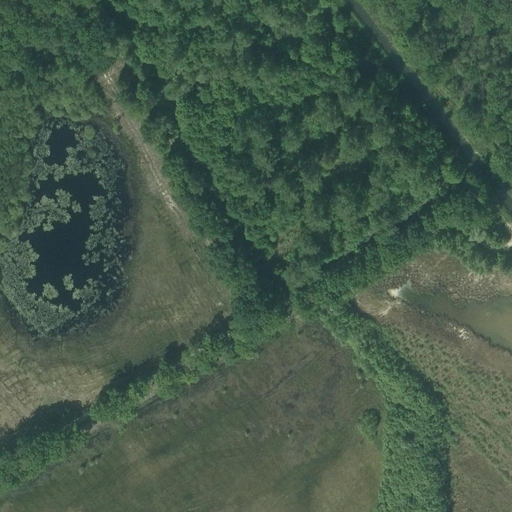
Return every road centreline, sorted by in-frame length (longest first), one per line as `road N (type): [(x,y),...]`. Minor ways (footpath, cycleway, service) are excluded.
road 1 (track): [(511,245),(485,244),(452,219),(424,220),(0,464)]
road 2 (track): [(332,0),(511,233)]
